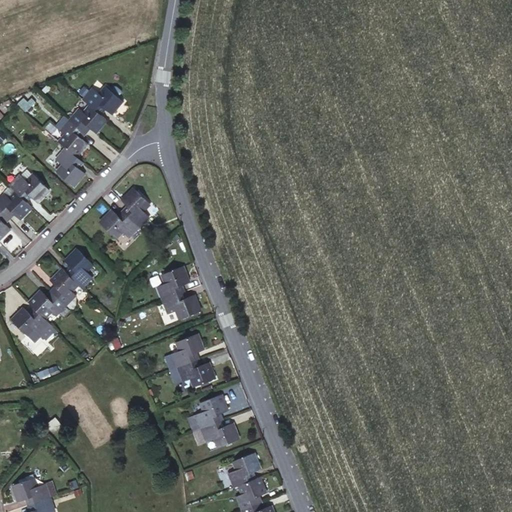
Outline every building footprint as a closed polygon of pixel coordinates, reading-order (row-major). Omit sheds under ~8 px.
[(88,86),(77,98),(84,104),(99,116),(107,107),(112,111),(119,103),(98,84),(93,90),(88,86)] [(25,111),(36,102),(31,97),(28,101),(24,97),(18,103),(25,111)] [(94,133),(104,121),(99,116),(84,104),(78,110),(73,105),(62,117),(85,135),(90,129),(94,133)] [(82,138),(85,135),(62,117),(56,124),(63,131),(55,141),(64,148),(76,157),(88,144),(82,138)] [(79,164),(81,161),(76,157),(64,148),(54,158),(60,164),(55,170),(70,183),(83,168),(79,164)] [(19,172),(7,183),(14,190),(27,204),(34,198),(39,203),(50,193),(32,173),(26,179),(19,172)] [(131,203),(125,209),(140,225),(152,215),(147,210),(154,203),(138,187),(126,198),(131,203)] [(0,188),(0,212),(10,222),(17,214),(22,219),(32,209),(27,204),(14,190),(7,196),(0,188)] [(140,225),(125,209),(122,212),(117,208),(105,220),(119,234),(124,228),(131,235),(140,225)] [(0,212),(0,241),(11,231),(6,225),(10,222),(0,212)] [(77,284),(80,287),(91,277),(85,271),(90,266),(75,250),(64,260),(70,266),(65,271),(77,284)] [(156,294),(178,285),(176,278),(182,276),(176,260),(155,268),(158,276),(150,280),(156,294)] [(52,289),(67,305),(76,297),(70,290),(77,284),(65,271),(61,267),(51,276),(58,284),(52,289)] [(181,292),(178,285),(156,294),(161,308),(169,305),(172,313),(193,304),(188,289),(181,292)] [(56,316),(67,305),(52,289),(47,294),(41,287),(29,298),(36,305),(35,306),(45,316),(51,311),(56,316)] [(36,332),(49,321),(45,316),(35,306),(28,312),(22,305),(10,318),(24,332),(30,326),(36,332)] [(167,349),(172,362),(192,354),(189,347),(196,345),(190,329),(170,337),(173,346),(167,349)] [(192,354),(172,362),(178,376),(184,374),(187,381),(208,374),(202,357),(194,360),(192,354)] [(189,408),(196,426),(219,416),(216,409),(222,407),(215,390),(194,399),(196,405),(189,408)] [(219,416),(196,426),(201,439),(209,436),(211,443),(232,434),(227,420),(221,422),(219,416)] [(58,427),(52,419),(44,426),(51,434),(58,427)] [(229,471),(234,483),(250,476),(247,468),(256,465),(250,452),(231,459),(235,469),(229,471)] [(22,497),(43,490),(39,473),(33,475),(30,468),(8,474),(13,493),(20,490),(22,497)] [(233,494),(237,505),(258,497),(255,490),(262,488),(256,474),(250,476),(234,483),(238,492),(233,494)] [(47,503),(43,490),(22,497),(25,505),(17,507),(18,511),(43,511),(42,505),(47,503)] [(258,497),(237,505),(239,511),(271,511),(267,502),(261,504),(258,497)]
